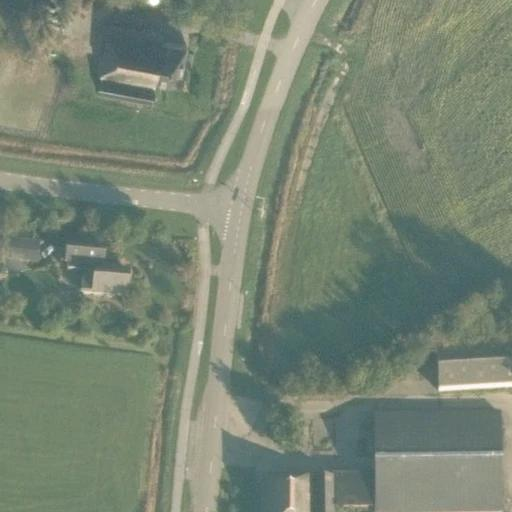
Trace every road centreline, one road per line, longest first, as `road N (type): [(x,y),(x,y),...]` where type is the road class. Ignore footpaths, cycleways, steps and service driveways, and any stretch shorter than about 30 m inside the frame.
road 1 (tertiary): [(207,511),(240,214)]
road 2 (tertiary): [(240,214),(0,182)]
road 3 (tertiary): [(240,214),(267,116),(316,0)]
